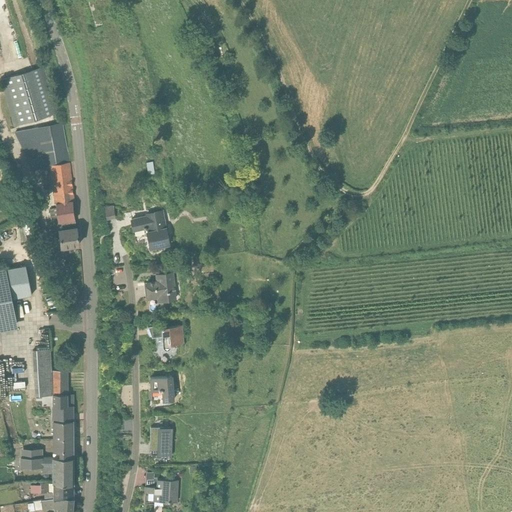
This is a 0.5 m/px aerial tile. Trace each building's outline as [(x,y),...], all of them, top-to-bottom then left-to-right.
[(207,45),(216,41),(209,25),(201,29),(207,45)] [(56,114),(46,79),(42,68),(33,70),(1,80),(15,125),(46,117),(56,114)] [(16,132),(33,169),(50,166),(57,215),(50,216),(52,219),(52,223),(54,232),(59,232),(61,248),(78,245),(74,211),(72,202),(74,202),(72,186),(69,163),(68,153),(66,154),(61,124),(16,132)] [(115,204),(106,205),(107,219),(117,218),(115,204)] [(145,213),(145,215),(130,218),(132,231),(144,228),(144,230),(146,229),(148,241),(156,239),(158,247),(168,245),(169,245),(163,210),(145,213)] [(203,268),(202,259),(192,261),(194,269),(203,268)] [(0,331),(17,328),(11,300),(31,296),(25,266),(5,270),(5,269),(0,270),(0,331)] [(161,301),(175,300),(172,274),(158,275),(159,281),(146,283),(148,296),(160,294),(161,301)] [(147,325),(151,337),(161,336),(162,347),(163,350),(165,351),(168,351),(169,350),(170,348),(170,347),(171,346),(170,344),(183,343),(182,326),(171,326),(171,324),(147,325)] [(52,395),(52,384),(52,372),(50,349),(32,350),(35,396),(52,395)] [(52,384),(67,384),(67,372),(57,372),(52,372),(52,384)] [(162,401),(174,400),(172,376),(150,378),(151,391),(162,390),(162,401)] [(52,395),(67,395),(67,384),(52,384),(52,395)] [(63,414),(73,414),(73,395),(67,395),(52,395),(52,414),(63,414)] [(52,421),(52,439),(73,438),(73,420),(63,420),(52,421)] [(172,428),(160,427),(150,427),(150,439),(151,439),(151,456),(162,456),(162,454),(171,455),(172,428)] [(53,452),(59,452),(58,459),(73,459),(73,438),(52,439),(53,452)] [(31,449),(31,459),(42,459),(53,459),(53,458),(53,455),(42,456),(42,449),(31,449)] [(42,466),(42,459),(31,459),(21,459),(20,459),(20,467),(33,467),(33,466),(42,466)] [(53,459),(42,459),(42,466),(42,470),(52,470),(52,483),(53,483),(73,483),(73,459),(58,459),(53,459)] [(178,481),(167,480),(157,479),(157,487),(145,487),(144,505),(154,505),(154,501),(177,502),(178,481)] [(73,483),(53,483),(52,493),(48,493),(48,483),(40,483),(40,485),(30,486),(30,493),(44,493),(44,499),(56,498),(73,498),(73,483)] [(44,499),(44,500),(33,501),(33,503),(27,504),(28,511),(42,509),(43,510),(60,507),(60,511),(71,511),(73,498),(56,498),(44,499)]
